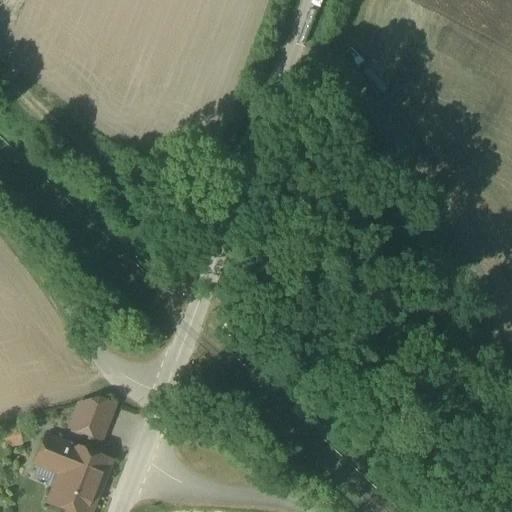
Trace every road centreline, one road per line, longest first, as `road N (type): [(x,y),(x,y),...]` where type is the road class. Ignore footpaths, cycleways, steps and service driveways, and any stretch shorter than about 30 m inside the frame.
road 1 (unclassified): [(311,0),(137,468)]
road 2 (unclassified): [(137,468),(228,497),(295,501),(313,511)]
